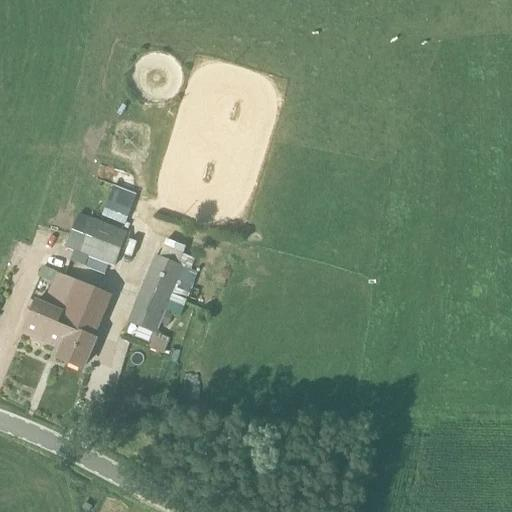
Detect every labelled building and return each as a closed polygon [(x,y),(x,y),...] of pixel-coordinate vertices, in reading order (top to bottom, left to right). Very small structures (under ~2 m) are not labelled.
[(126,226),(138,196),(114,186),(103,216),(126,226)] [(116,267),(128,233),(79,214),(65,249),(74,252),(70,261),(85,266),(84,268),(104,275),(108,265),(116,267)] [(185,300),(173,295),(175,288),(190,294),(199,274),(192,270),(196,260),(183,255),(186,247),(167,239),(160,258),(155,256),(128,323),(157,335),(166,312),(179,316),(185,300)] [(32,278),(45,283),(49,272),(35,267),(32,278)] [(62,313),(76,281),(57,273),(43,305),(35,302),(22,332),(55,346),(57,341),(56,341),(62,328),(62,327),(57,325),(62,313)] [(62,327),(62,328),(69,332),(58,358),(84,369),(96,341),(95,340),(113,297),(76,281),(62,313),(57,325),(62,327)] [(215,298),(214,282),(204,283),(205,299),(215,298)]
